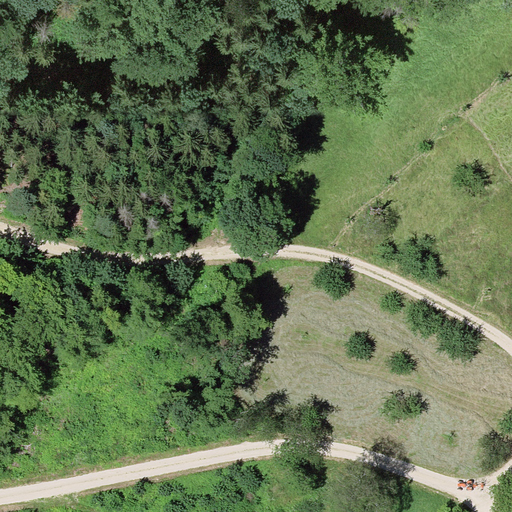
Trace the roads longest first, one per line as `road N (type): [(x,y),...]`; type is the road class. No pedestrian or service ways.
road 1 (track): [(511,344),(345,259),(288,248),(119,261),(0,232)]
road 2 (track): [(0,496),(297,444),(354,453),(476,495)]
road 3 (track): [(339,0),(199,255)]
